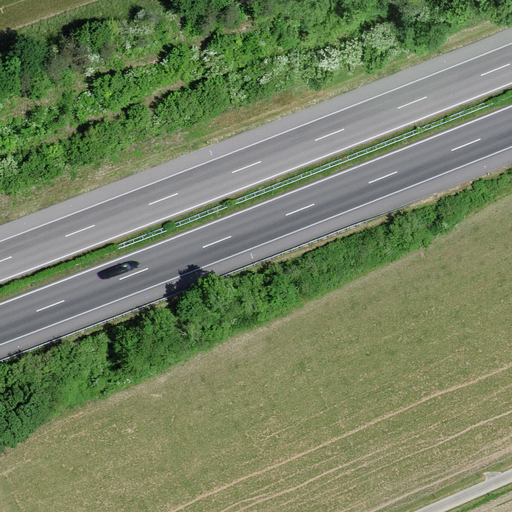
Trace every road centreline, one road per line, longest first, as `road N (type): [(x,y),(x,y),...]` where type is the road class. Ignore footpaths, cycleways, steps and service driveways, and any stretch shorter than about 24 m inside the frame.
road 1 (motorway): [(511,63),(0,261)]
road 2 (motorway): [(0,324),(511,126)]
